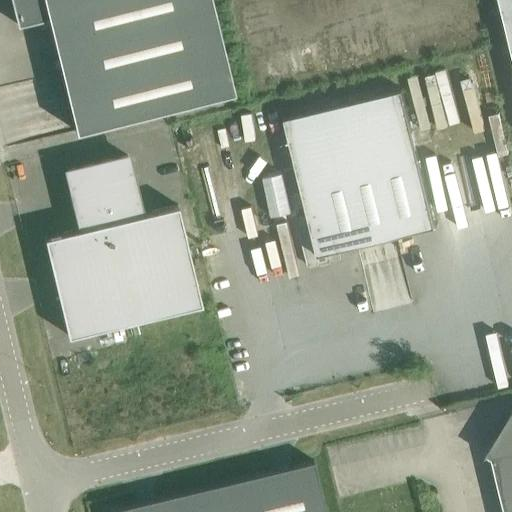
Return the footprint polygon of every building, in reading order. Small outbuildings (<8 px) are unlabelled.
[(77,131),(96,126),(235,93),(212,0),(11,0),(18,24),(49,17),(77,131)] [(218,0),(241,93),(473,37),(464,0),(218,0)] [(511,0),(501,0),(511,45),(511,0)] [(435,225),(402,89),(285,117),(308,213),(295,216),(307,265),(341,257),(339,248),(435,225)] [(141,213),(127,154),(68,168),(82,227),(46,236),(69,333),(201,301),(178,204),(141,213)] [(497,438),(486,455),(487,456),(488,454),(493,459),(505,511),(511,511),(511,412),(507,421),(509,421),(509,420),(511,430),(511,436),(497,440),(498,439),(497,438)] [(326,511),(314,460),(110,509),(110,511),(326,511)]
